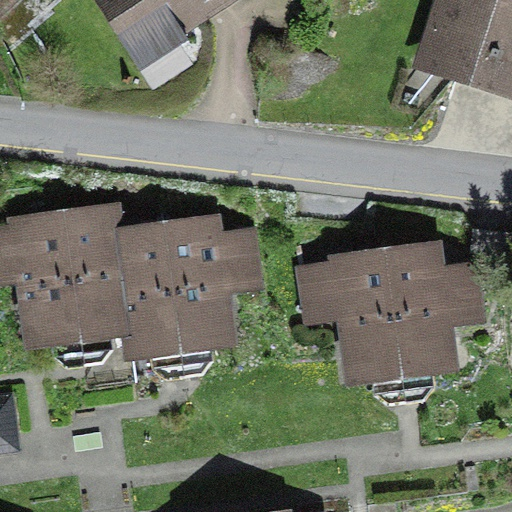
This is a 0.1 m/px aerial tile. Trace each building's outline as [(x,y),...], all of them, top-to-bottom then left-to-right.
[(210,0),(100,0),(131,49),(210,0)] [(511,98),(511,0),(444,0),(422,70),(511,98)] [(65,221),(82,343),(132,336),(119,241),(115,214),(65,221)] [(34,350),(82,343),(65,221),(18,227),(19,236),(0,238),(0,254),(4,284),(25,281),(34,350)] [(213,228),(169,234),(185,353),(230,347),(222,291),(250,287),(244,245),(216,249),(213,228)] [(135,360),(185,353),(169,234),(119,241),(132,336),(135,360)] [(386,259),(402,376),(451,370),(445,323),(471,320),(464,272),(439,275),(436,252),(386,259)] [(402,376),(386,259),(336,266),(337,271),(307,275),(313,319),(342,316),(351,383),(402,376)] [(14,391),(0,393),(0,449),(25,445),(14,391)]
